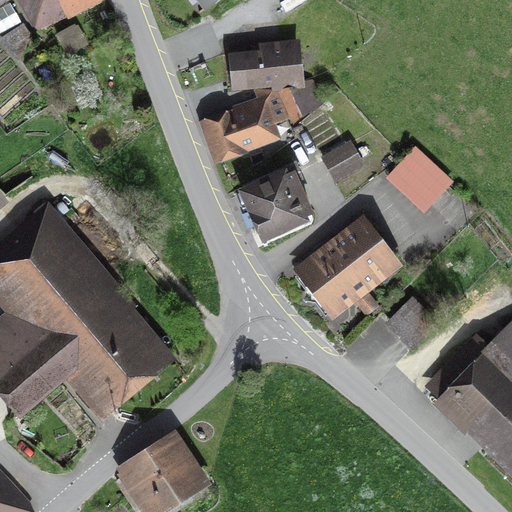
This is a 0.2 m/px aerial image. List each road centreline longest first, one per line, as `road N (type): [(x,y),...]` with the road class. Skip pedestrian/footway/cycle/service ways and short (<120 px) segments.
road 1 (unclassified): [(273,325),(228,241),(129,0)]
road 2 (unclassified): [(487,511),(345,376),(273,325)]
road 3 (unclassified): [(273,325),(62,511)]
